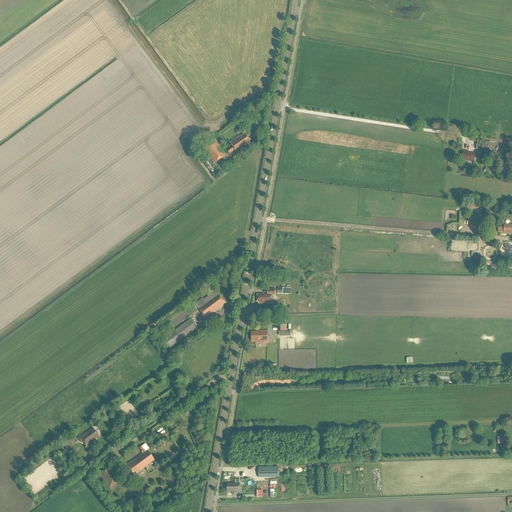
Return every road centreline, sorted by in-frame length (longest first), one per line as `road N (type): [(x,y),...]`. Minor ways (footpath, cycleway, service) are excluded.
road 1 (secondary): [(207,511),(295,0)]
road 2 (unknown): [(88,462),(230,376)]
